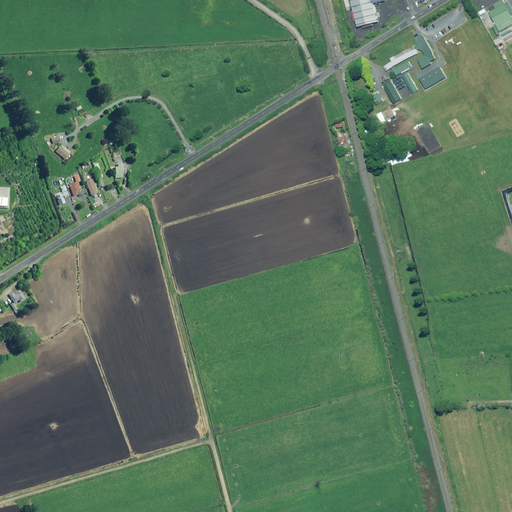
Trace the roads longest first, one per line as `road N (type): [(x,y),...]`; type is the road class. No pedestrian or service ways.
road 1 (secondary): [(442,0),(0,279)]
road 2 (track): [(231,511),(148,185)]
